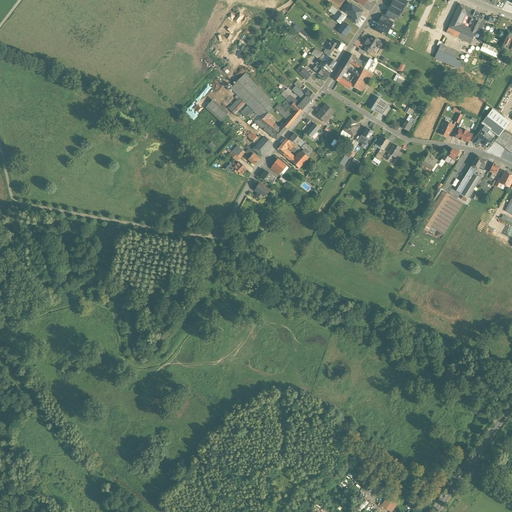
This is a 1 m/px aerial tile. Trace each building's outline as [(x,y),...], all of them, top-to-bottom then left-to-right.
[(404,7),(393,2),(393,1),(389,7),(389,8),(400,13),(404,7)] [(350,17),(357,21),(359,18),(363,12),(351,4),(345,13),(350,17)] [(468,8),(460,4),(459,4),(446,32),(458,37),(457,38),(470,44),(472,38),(475,32),(474,32),(470,30),(460,25),(464,15),(465,14),(465,12),(468,8)] [(328,10),(334,14),(338,10),(332,5),(328,10)] [(400,13),(389,8),(389,7),(386,13),(395,17),(397,18),(400,13)] [(345,17),(338,11),(333,18),(340,24),(342,21),(345,17)] [(480,14),(474,11),(472,16),(476,17),(473,23),(470,30),(474,32),(475,32),(481,20),(482,20),(484,16),(480,14)] [(350,17),(349,19),(355,25),(360,18),(359,18),(357,21),(350,17)] [(382,17),(381,17),(378,23),(390,28),(392,23),(388,21),(382,17)] [(481,20),(475,32),(479,34),(485,22),(482,20),(481,20)] [(351,28),(342,21),(341,23),(343,25),(338,30),(345,36),(351,28)] [(390,28),(378,23),(376,28),(382,31),(387,34),(390,28)] [(372,37),(370,41),(367,40),(366,42),(368,43),(366,46),(372,49),(373,48),(374,49),(376,46),(379,48),(382,43),(372,37)] [(345,45),(338,41),(336,44),(333,42),(331,45),(331,46),(334,47),(334,48),(341,51),(345,45)] [(441,44),(434,58),(452,66),(459,53),(441,44)] [(501,52),(484,44),(480,52),(497,59),(501,52)] [(372,49),(366,46),(363,51),(369,54),(372,49)] [(322,54),(315,49),(311,54),(318,59),(320,57),(322,54)] [(466,53),(461,51),(457,58),(462,61),(466,53)] [(373,61),(365,56),(362,63),(358,60),(355,57),(355,56),(350,53),(348,57),(351,59),(351,60),(360,66),(361,67),(367,71),(368,71),(373,61)] [(337,62),(330,57),(325,63),(330,67),(332,68),(333,67),(334,66),(337,62)] [(349,62),(346,60),(341,68),(345,71),(354,75),(356,77),(358,73),(347,66),(349,62)] [(360,66),(351,60),(349,62),(359,69),(360,66)] [(322,61),(320,65),(327,71),(330,67),(325,63),(322,61)] [(223,69),(227,73),(232,68),(227,64),(223,69)] [(330,74),(320,66),(316,72),(321,75),(322,73),(328,78),(330,74)] [(367,71),(361,67),(358,73),(356,77),(367,83),(373,74),(368,71),(367,71)] [(341,68),(334,79),(338,82),(340,78),(341,78),(342,76),(345,71),(341,68)] [(311,75),(303,69),(299,73),(307,80),(311,75)] [(273,102),(244,74),(230,88),(243,101),(246,104),(255,112),(262,105),(265,109),(273,102)] [(356,77),(355,79),(352,78),(349,83),(352,85),(351,86),(353,87),(355,88),(359,83),(365,87),(367,83),(356,77)] [(347,82),(341,78),(340,78),(338,82),(349,89),(351,86),(352,85),(349,83),(347,82)] [(365,87),(359,83),(355,88),(362,92),(365,87)] [(297,87),(296,86),(293,90),(297,94),(297,93),(303,99),(303,100),(301,103),(297,106),(299,108),(302,111),(307,105),(311,100),(305,94),(301,91),(299,89),(297,87)] [(315,95),(307,88),(305,90),(307,91),(305,94),(311,100),(315,95)] [(299,104),(290,95),(285,91),(281,94),(286,99),(286,100),(289,102),(291,100),(293,103),(294,103),(297,106),(301,103),(301,102),(299,104)] [(375,109),(381,100),(376,96),(368,108),(373,111),(375,109)] [(228,112),(214,99),(212,101),(226,115),(228,112)] [(286,100),(281,106),(283,108),(283,109),(286,112),(291,107),(290,106),(293,103),(291,100),(289,102),(286,100)] [(387,107),(389,105),(381,100),(375,109),(382,114),(387,107)] [(226,115),(212,101),(206,108),(221,121),(226,115)] [(235,114),(246,104),(243,101),(233,112),(235,114)] [(297,106),(294,103),(293,103),(290,106),(291,107),(296,111),(299,114),(302,111),(299,108),(297,106)] [(325,104),(316,115),(325,122),(334,111),(325,104)] [(265,109),(262,105),(255,112),(249,118),(277,140),(280,136),(272,128),(275,125),(269,120),(273,116),(265,109)] [(241,113),(246,117),(252,111),(247,106),(241,113)] [(509,123),(492,109),(481,123),(498,136),(495,141),(499,144),(506,135),(507,133),(503,130),(509,123)] [(296,111),(291,116),(289,115),(288,116),(287,118),(288,119),(283,125),(286,129),(291,123),(299,114),(296,111)] [(409,122),(406,120),(402,128),(408,131),(413,124),(412,124),(415,120),(412,118),(409,122)] [(355,121),(350,119),(347,124),(348,124),(344,130),(343,129),(343,130),(353,136),(359,126),(354,123),(355,121)] [(454,125),(444,121),(443,122),(441,126),(441,127),(442,128),(440,134),(447,137),(450,131),(451,132),(454,125)] [(320,128),(314,123),(311,127),(311,128),(310,129),(309,129),(306,133),(311,137),(311,138),(320,128)] [(283,125),(280,128),(275,125),(272,128),(280,136),(286,129),(283,125)] [(373,132),(367,128),(362,135),(364,136),(364,137),(365,137),(363,141),(366,143),(368,139),(369,139),(373,132)] [(462,131),(459,129),(455,138),(466,142),(467,140),(469,134),(466,133),(467,131),(463,129),(462,131)] [(493,139),(481,130),(473,141),(477,144),(479,142),(487,147),(493,139)] [(255,135),(251,132),(245,139),(251,144),(258,137),(255,135)] [(511,136),(511,137),(507,133),(506,135),(499,144),(504,147),(503,148),(504,149),(504,148),(509,152),(510,153),(510,152),(511,153),(511,136)] [(301,139),(294,134),(290,139),(296,144),(301,139)] [(263,137),(253,149),(261,157),(273,144),(263,137)] [(389,141),(382,137),(380,140),(379,139),(376,144),(383,148),(382,149),(383,150),(384,150),(389,141)] [(297,150),(286,139),(280,146),(284,149),(286,146),(294,152),(296,151),(297,150)] [(312,149),(307,145),(305,144),(302,147),(305,150),(303,152),(306,156),(308,154),(312,149)] [(389,153),(392,155),(394,157),(398,151),(400,148),(394,145),(389,153)] [(245,152),(238,146),(232,152),(239,158),(245,152)] [(284,149),(280,146),(278,149),(292,162),(295,159),(287,151),(284,149)] [(382,149),(376,158),(381,161),(383,157),(387,152),(384,150),(383,150),(382,149)] [(458,153),(452,149),(448,155),(451,157),(455,159),(458,153)] [(239,158),(232,152),(230,155),(237,161),(239,158)] [(299,155),(295,159),(292,162),(297,166),(299,168),(309,158),(308,157),(306,156),(303,152),(302,152),(299,154),(299,155)] [(389,153),(387,152),(383,157),(388,161),(392,155),(389,153)] [(259,159),(253,154),(250,157),(248,159),(254,165),(259,159)] [(432,157),(428,154),(422,164),(431,170),(437,161),(432,157)] [(340,164),(345,167),(350,159),(345,156),(340,164)] [(487,161),(477,156),(471,166),(477,170),(479,166),(480,164),(484,165),(487,161)] [(286,166),(278,159),(272,166),(273,166),(280,172),(281,172),(286,166)] [(246,169),(239,162),(234,168),(233,169),(237,173),(238,171),(241,174),(246,169)] [(233,169),(234,168),(230,164),(225,169),(230,173),(233,169)] [(499,167),(493,164),(489,171),(492,173),(491,176),(494,178),(495,174),(499,167)] [(280,172),(273,166),(271,169),(278,175),(280,172)] [(477,170),(471,166),(468,172),(473,175),(474,175),(477,170)] [(272,175),(265,170),(261,177),(268,182),(270,179),(272,176),(272,175)] [(473,175),(468,172),(456,191),(462,194),(473,175)] [(508,173),(505,172),(501,180),(500,183),(501,183),(504,184),(504,186),(506,188),(508,187),(511,182),(511,179),(511,175),(510,176),(508,175),(508,173)] [(479,178),(474,175),(473,175),(462,194),(468,197),(479,178)] [(288,183),(281,177),(279,180),(286,185),(288,183)] [(269,190),(260,183),(255,190),(258,193),(263,196),(266,193),(267,194),(269,190)] [(463,203),(443,191),(420,227),(427,232),(430,227),(443,235),(463,203)] [(390,511),(391,511),(397,503),(387,496),(381,505),(390,511)] [(360,504),(363,508),(369,502),(366,499),(360,504)]
